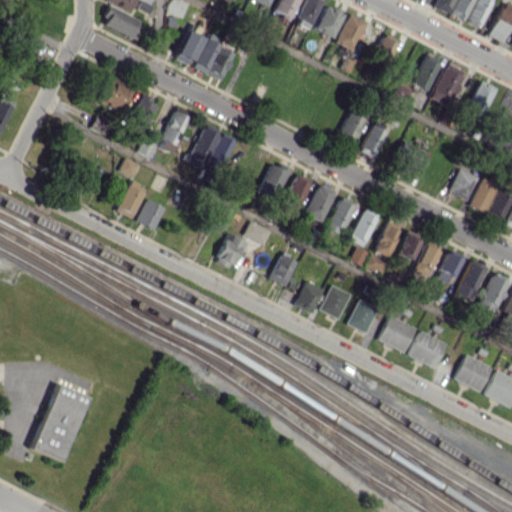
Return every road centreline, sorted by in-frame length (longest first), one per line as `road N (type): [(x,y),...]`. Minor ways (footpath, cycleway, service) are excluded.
road 1 (residential): [(0,174),(511,434)]
road 2 (residential): [(76,33),(511,255)]
road 3 (residential): [(76,33),(3,176)]
road 4 (residential): [(373,0),(511,70)]
